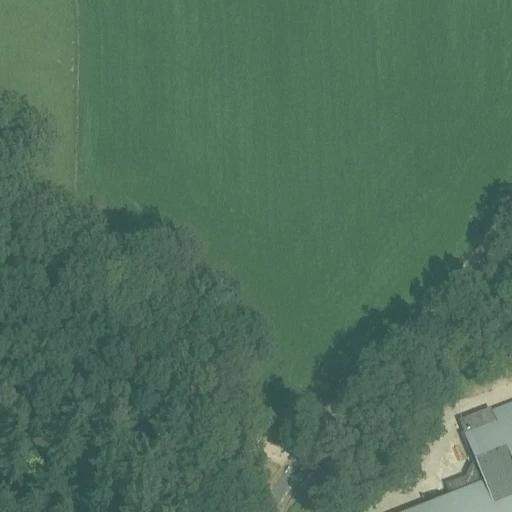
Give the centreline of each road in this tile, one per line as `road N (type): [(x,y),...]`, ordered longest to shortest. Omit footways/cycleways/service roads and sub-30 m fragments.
road 1 (track): [(0,180),(154,297),(211,360),(238,417),(244,511)]
road 2 (tertiary): [(266,511),(319,438),(511,233)]
